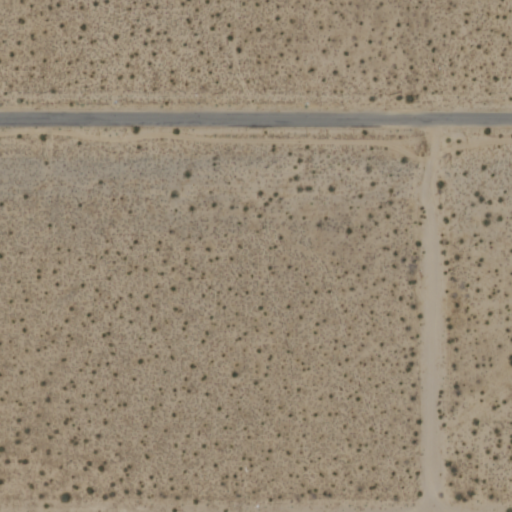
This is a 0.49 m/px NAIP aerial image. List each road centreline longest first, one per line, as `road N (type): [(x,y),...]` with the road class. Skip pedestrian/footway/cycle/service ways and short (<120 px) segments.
road 1 (tertiary): [(0,121),(511,123)]
road 2 (residential): [(435,124),(426,511)]
